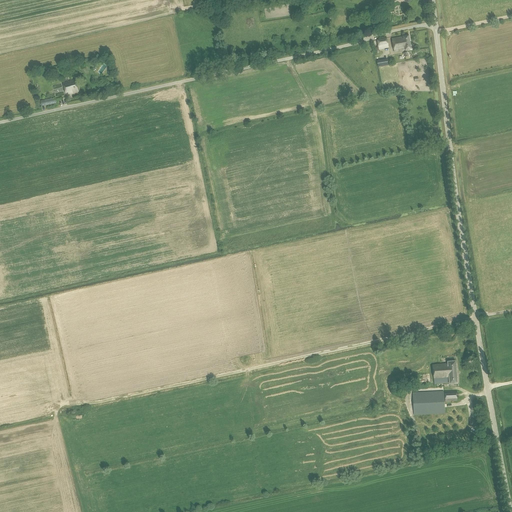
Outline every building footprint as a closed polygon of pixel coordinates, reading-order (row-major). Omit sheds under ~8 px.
[(405,50),(411,49),(409,35),(403,36),(403,37),(392,39),(394,52),(405,50)] [(387,38),(376,40),(379,50),(388,48),(387,38)] [(102,62),(97,71),(101,73),(106,64),(102,62)] [(63,83),(66,95),(78,92),(75,79),(63,83)] [(56,97),(43,100),(44,106),(57,103),(56,97)] [(449,383),(449,384),(457,383),(455,361),(448,362),(448,363),(448,364),(449,383)] [(434,384),(449,383),(448,364),(448,363),(432,365),(434,384)] [(414,415),(445,414),(444,391),(412,392),(414,415)] [(457,401),(457,391),(445,391),(445,401),(457,401)]
